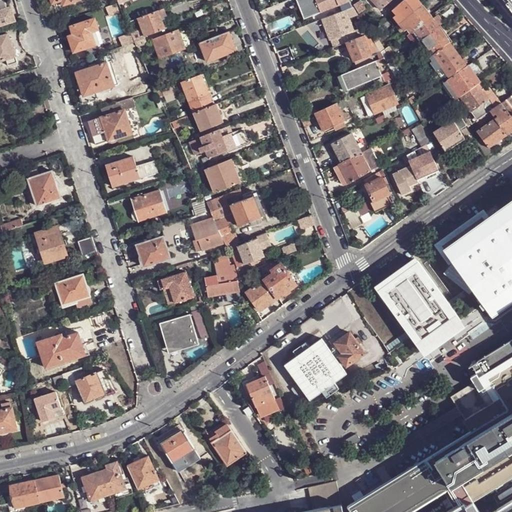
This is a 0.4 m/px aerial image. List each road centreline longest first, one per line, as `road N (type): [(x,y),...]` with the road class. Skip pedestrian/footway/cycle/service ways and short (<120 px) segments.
road 1 (residential): [(348,275),(116,437),(0,465)]
road 2 (residential): [(148,368),(28,0)]
road 3 (residential): [(348,275),(242,0)]
road 4 (residential): [(511,158),(348,275)]
